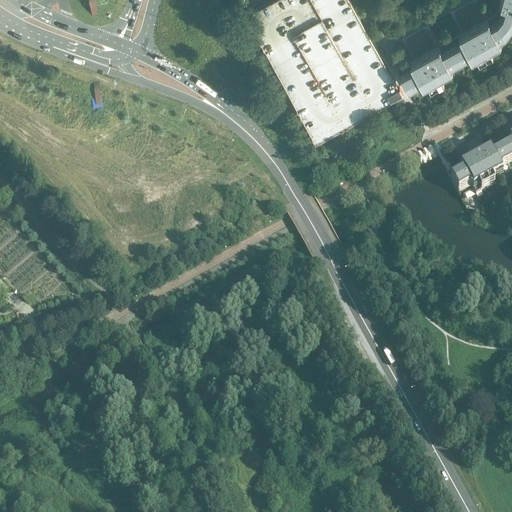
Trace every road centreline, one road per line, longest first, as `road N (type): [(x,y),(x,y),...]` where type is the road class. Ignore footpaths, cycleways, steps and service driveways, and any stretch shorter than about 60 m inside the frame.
road 1 (secondary): [(468,511),(269,156)]
road 2 (secondary): [(139,82),(212,111),(269,156)]
road 3 (secondary): [(269,156),(246,122),(161,64)]
